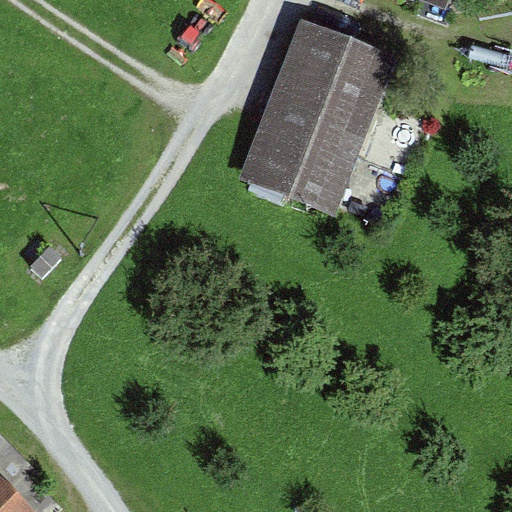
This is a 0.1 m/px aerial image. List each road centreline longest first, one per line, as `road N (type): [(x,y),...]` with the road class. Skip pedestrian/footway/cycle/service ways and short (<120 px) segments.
road 1 (track): [(108,511),(28,379),(203,115)]
road 2 (track): [(504,0),(490,18),(455,25),(274,0)]
road 3 (track): [(20,0),(203,115)]
road 4 (track): [(203,115),(274,0)]
